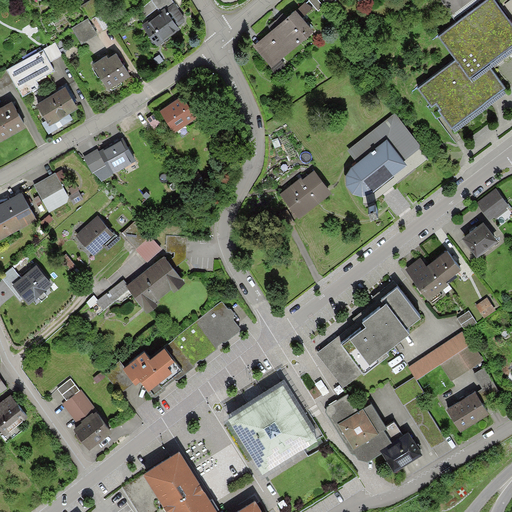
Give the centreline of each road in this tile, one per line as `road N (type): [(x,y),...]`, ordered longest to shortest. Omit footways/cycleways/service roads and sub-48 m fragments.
road 1 (residential): [(217,42),(259,124),(254,168),(223,227),(224,244),(276,335)]
road 2 (residential): [(511,154),(276,335)]
road 3 (residential): [(0,178),(130,105),(217,42)]
road 4 (residential): [(276,335),(95,476)]
road 5 (residential): [(341,511),(388,499),(511,426)]
road 6 (unclassified): [(0,343),(95,476)]
